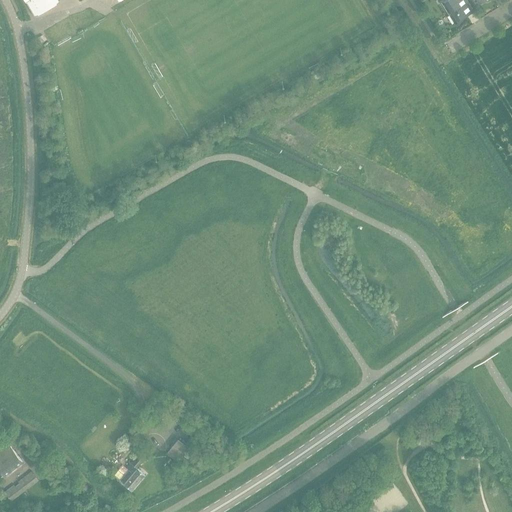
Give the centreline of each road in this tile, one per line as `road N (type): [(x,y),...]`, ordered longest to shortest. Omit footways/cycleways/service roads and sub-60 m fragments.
road 1 (primary): [(208,511),(511,308)]
road 2 (tertiary): [(0,315),(21,270),(30,164),(21,55),(4,0)]
road 3 (unclassified): [(252,511),(511,329)]
